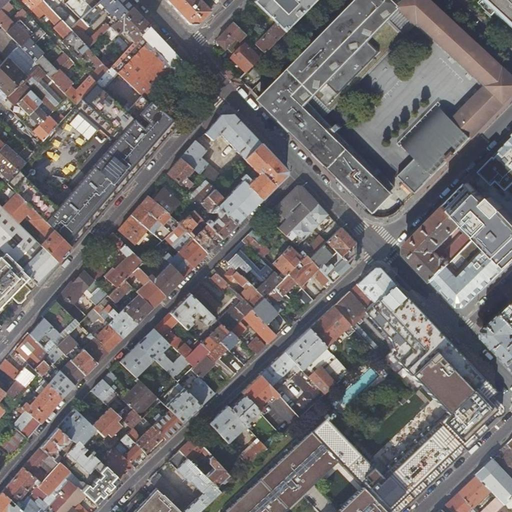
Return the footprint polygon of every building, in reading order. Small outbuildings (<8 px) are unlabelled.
[(0,0),(0,9),(5,4),(9,0),(0,0)] [(16,2),(14,0),(9,0),(5,4),(9,8),(16,2)] [(22,0),(32,10),(38,5),(42,0),(22,0)] [(54,27),(65,38),(73,31),(70,28),(43,0),(42,0),(38,5),(43,10),(56,24),(54,27)] [(64,0),(65,0),(82,17),(91,8),(83,0),(43,0),(70,28),(77,21),(61,3),(64,0)] [(125,0),(99,0),(91,8),(82,17),(77,21),(70,28),(73,31),(88,47),(89,46),(110,27),(131,6),(125,0)] [(209,12),(198,0),(166,0),(189,24),(197,24),(209,12)] [(219,1),(217,0),(208,0),(206,2),(213,8),(219,1)] [(255,0),(254,1),(276,23),(285,32),(309,7),(301,0),(255,0)] [(450,116),(443,110),(405,148),(416,158),(398,176),(415,193),(511,94),(511,74),(431,0),(356,0),(260,99),(366,210),(388,187),(377,177),(342,143),(320,121),(304,106),(315,95),(331,110),(405,35),(389,19),(401,7),(417,22),(419,20),(460,58),(488,84),(453,120),(450,116)] [(511,0),(480,0),(480,1),(493,14),(495,12),(497,10),(509,21),(511,24),(511,0)] [(21,16),(18,13),(10,21),(3,14),(9,8),(5,4),(0,9),(0,26),(3,29),(5,32),(19,19),(21,16)] [(43,10),(38,5),(32,10),(37,16),(43,10)] [(125,34),(133,42),(149,25),(131,6),(110,27),(116,34),(124,27),(126,30),(124,32),(126,33),(125,34)] [(416,24),(417,22),(401,7),(389,19),(405,35),(416,24)] [(497,10),(495,12),(511,27),(511,24),(509,21),(497,10)] [(33,33),(19,19),(5,32),(18,45),(20,47),(28,39),(30,37),(33,33)] [(419,20),(417,22),(416,24),(453,58),(481,84),(450,116),(453,120),(488,84),(460,58),(419,20)] [(232,53),(247,37),(233,23),(216,40),(224,49),(226,47),(232,53)] [(276,23),(254,44),(259,49),(264,53),(269,48),(285,32),(276,23)] [(142,96),(127,112),(135,118),(151,101),(185,63),(149,25),(133,42),(110,68),(108,69),(97,82),(96,83),(103,90),(118,73),(142,96)] [(44,31),(40,26),(33,33),(30,37),(34,41),(44,31)] [(0,31),(0,60),(2,62),(18,45),(5,32),(3,29),(0,31)] [(73,53),(77,58),(88,47),(73,31),(65,38),(62,41),(68,47),(73,42),(78,48),(73,53)] [(43,54),(28,39),(20,47),(35,62),(42,55),(43,54)] [(230,58),(244,73),(252,65),(264,53),(259,49),(254,54),(243,44),(230,58)] [(38,66),(35,62),(20,47),(18,45),(2,62),(21,82),(38,66)] [(110,68),(89,46),(88,47),(108,69),(110,68)] [(90,66),(86,70),(91,76),(97,82),(108,69),(88,47),(77,58),(78,58),(81,62),(85,58),(87,61),(90,57),(99,67),(94,71),(90,66)] [(52,65),(42,55),(35,62),(38,66),(50,78),(70,58),(65,52),(52,65)] [(74,62),(70,58),(50,78),(64,92),(66,91),(63,88),(68,83),(60,74),(63,70),(65,71),(74,62)] [(0,100),(2,102),(21,82),(2,62),(0,63),(0,100)] [(40,110),(47,117),(51,112),(68,96),(64,92),(50,78),(38,66),(21,82),(2,102),(9,110),(16,103),(29,90),(34,95),(41,102),(43,104),(41,106),(42,107),(40,110)] [(263,77),(254,68),(249,74),(258,82),(263,77)] [(73,76),(76,80),(78,79),(84,72),(81,69),(73,76)] [(68,96),(74,103),(76,105),(81,99),(96,83),(97,82),(91,76),(76,91),(71,86),(66,91),(64,92),(68,96)] [(63,214),(19,171),(9,182),(7,181),(5,183),(16,193),(32,209),(38,214),(72,247),(177,123),(151,101),(135,118),(127,112),(103,90),(96,83),(81,99),(130,143),(70,214),(63,214)] [(32,97),(34,95),(29,90),(16,103),(28,115),(39,104),(32,97)] [(324,117),(331,110),(315,95),(304,106),(320,121),(324,117)] [(43,104),(41,102),(39,104),(28,115),(38,126),(42,121),(47,117),(40,110),(42,107),(41,106),(43,104)] [(401,144),(405,148),(443,110),(438,105),(401,144)] [(221,133),(244,159),(261,143),(250,132),(233,113),(221,115),(205,134),(213,141),(221,133)] [(69,124),(88,140),(98,129),(78,114),(69,124)] [(379,174),(338,131),(334,128),(324,117),(320,121),(342,143),(377,177),(379,174)] [(52,131),(42,121),(38,126),(32,132),(42,142),(52,131)] [(9,148),(18,139),(13,135),(4,145),(0,149),(0,174),(7,181),(9,182),(19,171),(25,164),(17,156),(23,150),(18,145),(12,151),(9,148)] [(203,151),(194,143),(186,152),(180,158),(194,170),(206,180),(215,188),(220,183),(222,181),(196,159),(203,151)] [(224,186),(220,183),(215,188),(210,193),(208,196),(237,224),(262,199),(287,175),(287,170),(261,143),(244,159),(261,177),(258,180),(241,162),(231,172),(241,183),(232,192),(232,193),(225,200),(217,192),(224,186)] [(187,178),(194,170),(180,158),(168,173),(181,185),(183,182),(189,188),(193,183),(187,178)] [(499,166),(492,159),(477,173),(484,181),(499,166)] [(488,200),(493,195),(496,192),(484,181),(477,173),(469,182),(488,200)] [(230,178),(228,176),(222,181),(224,184),(230,178)] [(206,180),(188,197),(198,206),(200,203),(208,196),(210,193),(215,188),(206,180)] [(488,200),(469,182),(447,204),(464,221),(471,228),(478,235),(477,235),(507,267),(511,262),(511,215),(505,208),(506,208),(493,195),(488,200)] [(157,195),(153,200),(169,214),(181,199),(165,186),(160,191),(158,189),(155,193),(157,195)] [(286,235),(318,203),(301,186),(297,186),(266,216),(286,235)] [(26,215),(32,209),(16,193),(2,208),(18,223),(26,215)] [(148,196),(132,215),(153,233),(161,223),(163,225),(171,215),(169,214),(153,200),(148,196)] [(200,203),(203,206),(210,212),(217,212),(218,217),(213,223),(209,219),(208,219),(204,215),(202,218),(222,239),(237,224),(208,196),(200,203)] [(203,206),(200,203),(198,206),(194,209),(202,218),(204,215),(199,210),(203,206)] [(328,218),(330,216),(318,203),(286,235),(297,245),(326,216),(328,218)] [(438,248),(464,221),(447,204),(406,246),(406,253),(432,280),(477,235),(478,235),(471,228),(447,252),(450,255),(446,259),(443,256),(441,257),(433,249),(436,247),(438,248)] [(0,248),(23,270),(44,248),(41,245),(18,223),(2,208),(0,206),(0,248)] [(32,221),(38,214),(32,209),(26,215),(32,221)] [(202,218),(194,209),(191,212),(179,224),(187,231),(192,237),(208,253),(222,239),(202,218)] [(46,240),(41,245),(44,248),(59,262),(72,247),(38,214),(32,221),(52,240),(49,243),(46,240)] [(146,250),(150,253),(155,248),(162,241),(157,237),(153,233),(132,215),(119,230),(135,244),(146,231),(148,233),(146,234),(151,238),(149,241),(152,243),(146,250)] [(182,235),(187,231),(179,224),(171,232),(166,237),(165,238),(180,253),(194,267),(208,253),(192,237),(188,241),(182,235)] [(157,237),(162,241),(165,238),(166,237),(171,232),(165,227),(157,237)] [(354,254),(355,242),(341,227),(326,242),(310,258),(332,282),(350,266),(346,262),(354,254)] [(264,242),(252,231),(242,240),(260,259),(269,250),(262,244),(264,242)] [(316,231),(300,248),(303,251),(307,255),(310,258),(326,242),(316,231)] [(105,275),(106,275),(111,281),(117,286),(124,279),(130,273),(137,266),(142,261),(136,254),(134,253),(115,234),(114,232),(109,238),(115,245),(116,244),(128,257),(115,269),(113,267),(105,275)] [(507,267),(477,235),(432,280),(457,307),(465,307),(507,267)] [(260,259),(242,240),(224,258),(236,271),(247,282),(250,285),(263,298),(264,297),(273,288),(281,280),(277,276),(264,263),(262,260),(260,259)] [(281,272),(277,276),(281,280),(288,273),(294,267),(300,262),(307,255),(303,251),(298,256),(289,246),(272,263),(281,272)] [(27,296),(38,285),(23,270),(0,248),(0,328),(3,326),(0,323),(0,309),(12,296),(20,304),(22,304),(28,298),(27,296)] [(44,248),(23,270),(38,285),(39,285),(59,262),(44,248)] [(137,249),(134,253),(136,254),(142,261),(146,257),(137,249)] [(180,253),(169,263),(183,278),(194,267),(180,253)] [(298,270),(294,267),(288,273),(302,288),(303,288),(305,286),(303,284),(316,271),(319,274),(316,277),(326,288),(332,282),(310,258),(307,255),(300,262),(303,265),(298,270)] [(92,260),(84,269),(97,281),(105,272),(92,260)] [(149,268),(142,261),(137,266),(145,273),(152,281),(166,295),(183,278),(169,263),(167,261),(163,264),(166,267),(155,278),(150,274),(149,268)] [(139,279),(145,273),(137,266),(130,273),(124,279),(131,285),(133,281),(129,278),(133,274),(139,279)] [(374,268),(357,283),(368,296),(373,302),(394,283),(379,268),(374,268)] [(84,271),(74,282),(84,292),(93,280),(84,271)] [(242,286),(247,282),(236,271),(232,276),(230,279),(231,281),(234,278),(242,286)] [(226,286),(228,284),(217,273),(210,279),(220,289),(225,285),(226,286)] [(287,302),(296,294),(302,288),(288,273),(281,280),(273,288),(281,297),(287,302)] [(105,287),(111,281),(106,275),(99,282),(105,287)] [(116,302),(132,286),(131,285),(124,279),(117,286),(108,295),(116,302)] [(84,292),(74,282),(72,280),(56,299),(80,323),(87,316),(73,303),(84,292)] [(140,288),(137,291),(153,308),(164,297),(166,295),(152,281),(142,290),(140,288)] [(220,304),(199,283),(190,293),(211,313),(220,304)] [(365,310),(364,311),(393,340),(397,354),(394,356),(436,399),(470,365),(394,283),(373,302),(365,310)] [(250,285),(240,296),(252,309),(263,298),(250,285)] [(101,288),(90,298),(98,305),(100,303),(106,297),(108,295),(101,288)] [(274,303),(281,297),(273,288),(264,297),(271,305),(278,313),(280,310),(274,303)] [(314,300),(303,288),(302,288),(296,294),(307,306),(314,300)] [(127,305),(123,309),(138,323),(140,320),(153,308),(137,291),(132,295),(135,297),(129,303),(127,302),(126,303),(127,305)] [(360,303),(349,291),(333,306),(350,325),(364,311),(365,310),(360,303)] [(240,301),(219,321),(221,323),(230,331),(231,330),(240,321),(244,317),(252,309),(240,296),(236,292),(234,295),(240,301)] [(213,322),(217,319),(211,313),(190,293),(169,313),(186,329),(192,323),(191,321),(194,318),(192,316),(197,312),(202,316),(199,319),(205,325),(211,320),(213,322)] [(368,296),(360,303),(365,310),(373,302),(368,296)] [(109,301),(106,297),(100,303),(104,306),(109,301)] [(259,317),(271,305),(264,297),(263,298),(252,309),(259,317)] [(56,299),(42,316),(44,318),(65,338),(69,334),(80,323),(56,299)] [(109,304),(100,314),(101,315),(105,319),(123,338),(138,323),(123,309),(119,313),(109,304)] [(348,335),(354,330),(350,325),(333,306),(309,328),(348,372),(353,368),(331,342),(339,334),(342,337),(346,333),(348,335)] [(95,322),(101,315),(100,314),(97,311),(95,308),(88,315),(95,322)] [(245,319),(267,343),(276,335),(259,317),(252,309),(244,317),(240,321),(231,330),(238,337),(246,328),(241,323),(245,319)] [(511,318),(504,311),(485,329),(485,336),(511,364),(511,363),(511,318)] [(65,338),(44,318),(30,334),(50,353),(57,345),(65,338)] [(94,331),(91,334),(109,352),(123,338),(105,319),(102,321),(107,325),(97,334),(94,331)] [(184,343),(161,321),(154,328),(170,344),(179,352),(181,350),(179,348),(184,343)] [(75,340),(86,329),(80,323),(69,334),(75,340)] [(221,323),(201,344),(209,352),(220,341),(230,331),(221,323)] [(158,355),(170,344),(154,328),(138,344),(154,360),(161,366),(163,364),(161,362),(163,360),(158,355)] [(309,328),(284,351),(324,395),(348,372),(309,328)] [(228,350),(240,339),(238,337),(231,330),(230,331),(220,341),(228,349),(228,350)] [(28,332),(13,349),(34,369),(46,356),(49,354),(50,353),(30,334),(28,332)] [(91,340),(83,348),(97,363),(109,352),(91,334),(90,333),(87,336),(91,340)] [(78,346),(79,345),(78,343),(76,341),(75,340),(69,334),(65,338),(57,345),(66,354),(75,344),(78,346)] [(249,341),(247,343),(256,354),(265,346),(253,334),(247,339),(249,341)] [(359,345),(367,354),(372,350),(363,340),(359,345)] [(228,349),(220,341),(209,352),(206,355),(219,368),(230,378),(235,374),(218,358),(228,349)] [(141,373),(154,360),(138,344),(120,361),(136,377),(141,382),(144,380),(142,377),(144,375),(141,373)] [(201,344),(185,359),(194,367),(206,355),(209,352),(201,344)] [(64,359),(67,356),(66,354),(57,345),(50,353),(49,354),(46,356),(51,361),(53,363),(61,356),(64,359)] [(83,348),(72,360),(86,374),(97,363),(83,348)] [(10,365),(5,360),(0,366),(0,368),(16,381),(24,387),(27,383),(37,371),(34,369),(13,349),(10,354),(16,360),(19,364),(21,362),(26,365),(16,377),(12,373),(14,370),(14,369),(10,365)] [(271,387),(283,375),(289,369),(294,374),(291,377),(304,391),(300,400),(291,409),(299,418),(324,395),(284,351),(260,375),(271,387)] [(182,355),(166,371),(178,383),(192,369),(194,367),(185,359),(182,355)] [(219,368),(206,355),(194,367),(192,369),(196,373),(203,380),(205,378),(203,376),(210,368),(215,373),(219,368)] [(48,364),(51,361),(46,356),(34,369),(37,371),(39,374),(41,376),(51,367),(48,364)] [(16,360),(10,365),(14,369),(14,370),(12,373),(16,377),(26,365),(21,362),(19,364),(16,360)] [(71,360),(60,370),(75,385),(86,374),(72,360),(71,360)] [(502,400),(501,398),(485,381),(482,381),(480,382),(473,376),(477,372),(470,365),(436,399),(446,409),(411,442),(410,440),(404,446),(405,447),(397,455),(395,454),(390,459),(391,461),(342,508),(341,507),(336,511),(335,511),(397,511),(503,412),(500,409),(502,406),(502,404),(502,400)] [(60,370),(48,382),(49,383),(63,397),(75,385),(60,370)] [(116,380),(109,373),(103,379),(110,387),(116,380)] [(198,383),(188,393),(201,405),(215,393),(205,383),(203,380),(196,373),(192,377),(198,383)] [(275,398),(278,395),(274,390),(271,387),(260,375),(242,392),(244,394),(259,411),(260,412),(264,408),(260,404),(271,394),(275,398)] [(283,375),(271,387),(274,390),(286,378),(283,375)] [(119,390),(116,393),(130,406),(132,409),(138,414),(156,397),(152,393),(141,382),(136,377),(134,380),(138,384),(125,396),(119,390)] [(221,387),(212,377),(205,383),(215,393),(221,387)] [(103,402),(114,391),(110,387),(103,379),(92,390),(103,402)] [(10,388),(7,393),(15,399),(20,393),(24,387),(16,381),(12,386),(10,385),(8,387),(10,388)] [(30,386),(27,383),(24,387),(20,393),(15,399),(14,400),(16,402),(30,386)] [(21,402),(19,404),(41,423),(48,415),(63,397),(49,383),(45,387),(42,385),(33,395),(36,397),(30,405),(26,401),(24,404),(21,402)] [(179,391),(165,405),(183,423),(201,405),(188,393),(178,383),(174,386),(179,391)] [(159,385),(152,393),(156,397),(160,400),(162,398),(163,396),(167,393),(159,385)] [(0,417),(2,415),(4,413),(6,410),(14,400),(15,399),(7,393),(1,389),(0,387),(0,417)] [(244,394),(230,408),(245,426),(246,427),(249,425),(247,423),(259,411),(244,394)] [(15,422),(4,413),(2,415),(28,439),(41,423),(19,404),(16,402),(14,400),(6,410),(10,414),(15,407),(23,413),(15,422)] [(157,422),(153,426),(166,439),(183,423),(165,405),(163,403),(160,400),(154,406),(156,408),(158,405),(166,414),(162,417),(159,414),(154,418),(157,422)] [(227,443),(245,426),(230,408),(227,405),(209,422),(227,443)] [(130,406),(119,417),(120,418),(122,419),(132,409),(130,406)] [(74,408),(57,428),(71,439),(76,443),(79,441),(84,446),(97,430),(96,429),(89,423),(74,408)] [(116,421),(120,418),(119,417),(110,408),(96,422),(93,419),(89,423),(96,429),(103,436),(106,433),(110,437),(122,426),(116,421)] [(132,409),(122,419),(131,428),(132,427),(138,421),(141,418),(138,414),(132,409)] [(28,439),(2,415),(0,417),(0,447),(12,458),(28,439)] [(138,433),(132,427),(131,428),(126,432),(130,437),(148,455),(166,439),(153,426),(140,438),(138,433)] [(64,445),(67,444),(71,439),(57,428),(40,448),(59,463),(60,462),(61,461),(62,459),(58,455),(58,452),(64,445)] [(128,450),(122,455),(124,456),(135,468),(148,455),(130,437),(122,444),(128,450)] [(223,480),(228,475),(194,437),(180,450),(194,466),(198,462),(194,458),(197,455),(200,457),(202,456),(199,453),(201,451),(205,456),(208,457),(208,463),(213,469),(205,477),(215,487),(220,483),(222,484),(224,482),(223,480)] [(511,437),(506,443),(510,448),(496,462),(511,478),(511,437)] [(71,439),(67,444),(72,448),(76,443),(71,439)] [(97,503),(119,479),(103,464),(99,460),(84,446),(79,441),(76,443),(72,448),(67,453),(90,474),(95,468),(102,474),(99,478),(97,477),(94,482),(95,483),(91,487),(88,484),(82,490),(97,503)] [(260,442),(241,459),(248,466),(266,449),(260,442)] [(123,451),(115,443),(113,446),(120,453),(123,451)] [(124,456),(122,455),(120,453),(113,446),(99,460),(103,464),(119,479),(133,465),(124,456)] [(23,468),(41,483),(43,481),(59,463),(40,448),(23,468)] [(194,466),(180,450),(168,461),(188,482),(193,477),(196,480),(192,483),(203,493),(200,496),(201,496),(203,499),(206,497),(211,501),(220,493),(215,487),(205,477),(194,466)] [(491,457),(474,474),(476,476),(489,490),(495,497),(503,504),(511,495),(511,478),(496,462),(492,457),(491,457)] [(71,472),(60,462),(59,463),(43,481),(41,483),(38,486),(38,487),(33,493),(40,500),(43,502),(71,472)] [(278,466),(229,511),(278,511),(291,499),(289,497),(293,493),(295,496),(301,490),(295,484),(292,487),(286,480),(287,478),(287,475),(278,466)] [(35,483),(38,486),(41,483),(23,468),(17,475),(2,492),(19,508),(22,505),(18,502),(35,483)] [(199,511),(205,506),(198,499),(198,498),(190,506),(159,474),(151,482),(156,487),(182,511),(199,511)] [(472,506),(489,490),(476,476),(459,492),(472,506)] [(48,501),(45,504),(53,511),(56,511),(62,506),(68,499),(70,496),(77,488),(69,481),(60,491),(62,493),(52,505),(48,501)] [(182,511),(156,487),(146,499),(139,492),(123,509),(126,511),(182,511)] [(23,511),(24,511),(19,508),(2,492),(0,494),(0,511),(23,511)] [(452,511),(465,511),(472,506),(459,492),(446,505),(452,511)] [(29,511),(40,500),(33,493),(32,493),(29,497),(22,505),(19,508),(24,511),(23,511),(29,511)] [(511,511),(511,495),(503,504),(494,511),(511,511)] [(211,501),(206,497),(203,499),(201,496),(198,499),(205,506),(211,501)] [(495,497),(479,511),(494,511),(503,504),(495,497)]
